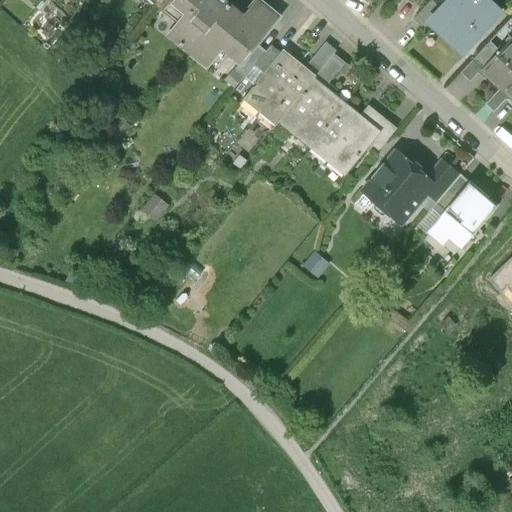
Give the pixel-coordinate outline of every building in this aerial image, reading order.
[(149,0),(163,10),(170,1),(171,0),(149,0)] [(166,36),(188,53),(230,1),(228,0),(171,0),(170,1),(185,13),(166,36)] [(254,0),(244,13),(230,1),(188,53),(205,67),(222,45),(242,62),(257,44),(281,14),(262,0),(254,0)] [(424,28),(430,22),(442,10),(431,0),(414,19),(424,28)] [(451,0),(442,10),(430,22),(461,51),(500,11),(488,0),(451,0)] [(483,69),(502,87),(511,76),(511,42),(509,40),(500,50),(483,69)] [(306,66),(316,75),(333,53),(336,50),(326,41),(306,66)] [(471,81),(483,69),(500,50),(491,41),(461,72),(471,81)] [(245,77),(255,64),(266,51),(257,44),(242,62),(236,70),(245,77)] [(271,44),(266,51),(255,64),(265,72),(281,52),(271,44)] [(260,111),(300,62),(284,48),(281,52),(265,72),(244,97),(260,111)] [(350,67),(333,53),(316,75),(314,77),(326,86),(339,69),(344,74),(350,67)] [(306,66),(300,62),(260,111),(276,124),(279,121),(314,77),(316,75),(306,66)] [(87,71),(80,79),(90,87),(97,79),(87,71)] [(510,95),(511,96),(511,76),(502,87),(510,95)] [(279,121),(311,147),(347,103),(326,86),(314,77),(279,121)] [(486,104),(494,112),(510,95),(502,87),(486,104)] [(344,174),(371,142),(380,130),(361,115),(347,103),(311,147),(344,174)] [(369,104),(361,115),(380,130),(371,142),(380,149),(397,127),(369,104)] [(106,132),(119,142),(132,126),(119,116),(106,132)] [(397,148),(361,190),(402,224),(429,193),(438,200),(460,174),(441,159),(427,175),(397,148)] [(431,208),(440,215),(469,182),(460,174),(438,200),(431,208)] [(440,215),(426,232),(443,246),(449,239),(461,249),(499,205),(470,180),(469,182),(440,215)] [(55,190),(47,199),(57,207),(65,199),(55,190)] [(154,195),(142,209),(156,221),(168,206),(154,195)] [(33,248),(25,259),(34,267),(43,255),(33,248)] [(328,264),(315,252),(304,265),(318,276),(328,264)] [(511,256),(489,279),(501,292),(507,286),(511,291),(511,256)]
